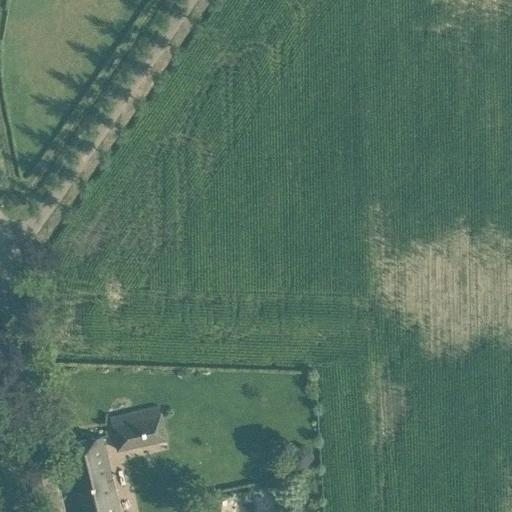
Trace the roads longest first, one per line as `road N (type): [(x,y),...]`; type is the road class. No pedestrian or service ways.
road 1 (residential): [(0,267),(189,0)]
road 2 (unclassified): [(58,511),(0,275)]
